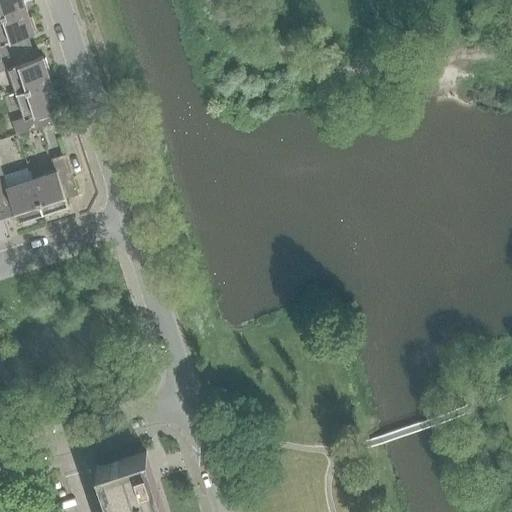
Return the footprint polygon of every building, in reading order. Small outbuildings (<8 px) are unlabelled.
[(0,0),(0,15),(28,7),(25,0),(0,0)] [(0,57),(32,46),(29,35),(36,32),(28,7),(0,15),(0,57)] [(15,93),(53,81),(44,56),(36,59),(32,46),(0,57),(0,70),(6,68),(15,93)] [(15,135),(57,121),(53,109),(61,106),(53,81),(15,93),(23,117),(10,121),(15,135)] [(77,194),(64,154),(50,158),(54,171),(30,179),(42,215),(67,207),(64,199),(77,194)] [(16,224),(42,215),(30,179),(6,187),(2,174),(0,174),(0,212),(2,219),(14,216),(16,224)] [(163,511),(144,451),(93,468),(107,511),(163,511)]
